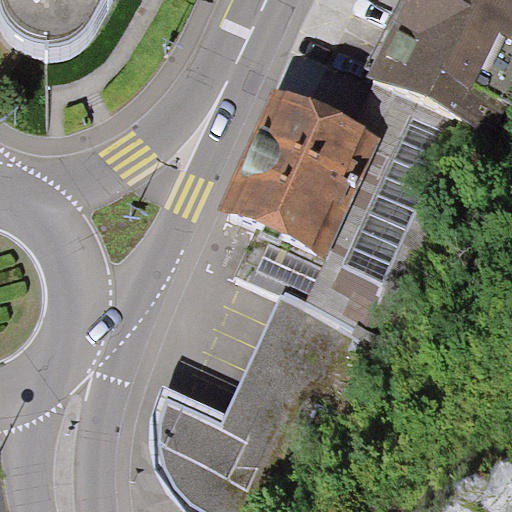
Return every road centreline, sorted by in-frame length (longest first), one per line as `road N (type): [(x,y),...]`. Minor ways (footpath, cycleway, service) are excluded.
road 1 (secondary): [(233,74),(132,158),(7,197)]
road 2 (secondary): [(99,511),(99,443),(151,273)]
road 3 (secondary): [(151,273),(233,74)]
road 4 (secondary): [(72,307),(65,253),(31,210),(7,197)]
road 5 (secondary): [(32,511),(19,385)]
